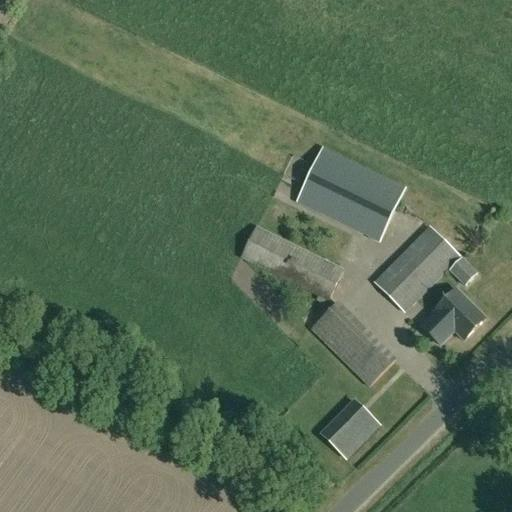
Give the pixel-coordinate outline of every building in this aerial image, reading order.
[(380,243),(406,190),(323,150),(297,203),(380,243)] [(430,227),(374,284),(405,315),(462,259),(430,227)] [(330,302),(344,273),(256,230),(242,259),(330,302)] [(478,275),(464,261),(462,259),(451,273),(466,288),(478,275)] [(455,333),(464,342),(486,320),(457,291),(435,313),(436,314),(422,328),(441,347),(455,333)] [(369,389),(398,361),(339,304),(311,331),(369,389)] [(352,456),(382,424),(358,402),(328,434),(352,456)]
